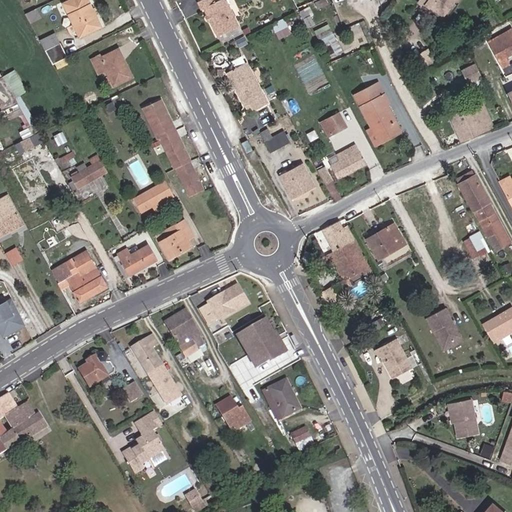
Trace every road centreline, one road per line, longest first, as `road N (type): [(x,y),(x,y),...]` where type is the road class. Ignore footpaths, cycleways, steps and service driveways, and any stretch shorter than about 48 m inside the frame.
road 1 (residential): [(245,253),(119,310),(0,386)]
road 2 (residential): [(394,511),(276,264)]
road 3 (residential): [(258,223),(150,0)]
road 4 (residential): [(286,234),(511,132)]
road 5 (unknown): [(443,158),(387,48),(391,0)]
